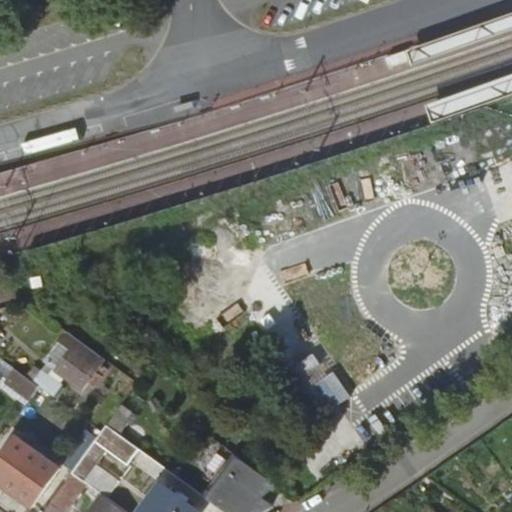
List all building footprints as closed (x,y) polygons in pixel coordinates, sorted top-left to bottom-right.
[(511,11),(408,48),(414,66),(511,31),(511,11)] [(511,72),(426,101),(434,124),(511,96),(511,72)] [(511,217),(511,161),(485,172),(503,221),(511,217)] [(107,360),(68,332),(46,363),(48,365),(66,378),(84,391),(90,383),(96,388),(108,370),(103,366),(107,360)] [(66,378),(48,365),(42,372),(61,386),(66,378)] [(42,372),(35,383),(39,387),(54,397),(61,386),(42,372)] [(1,387),(26,405),(36,391),(10,373),(1,387)] [(139,448),(106,424),(101,432),(70,474),(81,481),(104,449),(127,465),(139,448)] [(0,480),(32,504),(57,470),(15,440),(0,461),(0,480)] [(279,484),(238,454),(206,497),(226,511),(259,511),(272,505),(258,496),(279,484)] [(191,511),(194,509),(157,482),(135,511),(191,511)] [(124,511),(101,495),(88,511),(124,511)]
